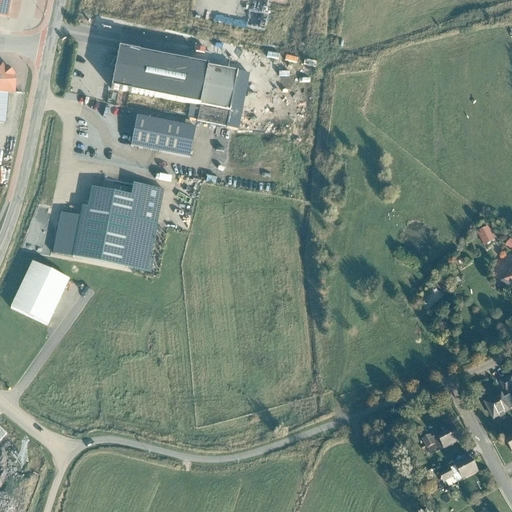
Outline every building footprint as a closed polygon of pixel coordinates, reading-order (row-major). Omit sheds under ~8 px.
[(0,0),(0,22),(3,23),(10,25),(15,0),(0,0)] [(209,65),(118,50),(111,90),(201,105),(209,65)] [(15,81),(12,77),(14,76),(7,66),(5,68),(1,64),(0,64),(0,93),(14,95),(15,81)] [(134,148),(191,160),(197,129),(140,117),(134,148)] [(129,266),(146,196),(90,183),(73,253),(129,266)] [(437,204),(456,219),(461,212),(463,214),(465,211),(462,208),(459,211),(442,197),(437,204)] [(487,229),(485,224),(477,229),(479,233),(478,233),(485,247),(496,242),(489,228),(487,229)] [(454,264),(457,268),(464,262),(460,258),(454,264)] [(74,275),(41,260),(18,308),(51,324),(74,275)] [(511,266),(501,283),(511,290),(511,266)] [(404,283),(410,286),(414,281),(408,277),(404,283)] [(437,287),(442,291),(448,283),(443,279),(437,287)] [(500,382),(506,394),(511,390),(511,375),(511,376),(500,382)] [(484,404),(494,422),(511,412),(511,411),(511,410),(511,399),(510,396),(505,399),(503,394),(484,404)] [(436,434),(444,449),(463,440),(455,425),(436,434)] [(422,439),(427,449),(437,444),(431,434),(422,439)] [(462,479),(463,480),(479,472),(472,457),(455,466),(460,474),(456,476),(451,468),(439,474),(444,484),(455,478),(457,482),(462,479)]
